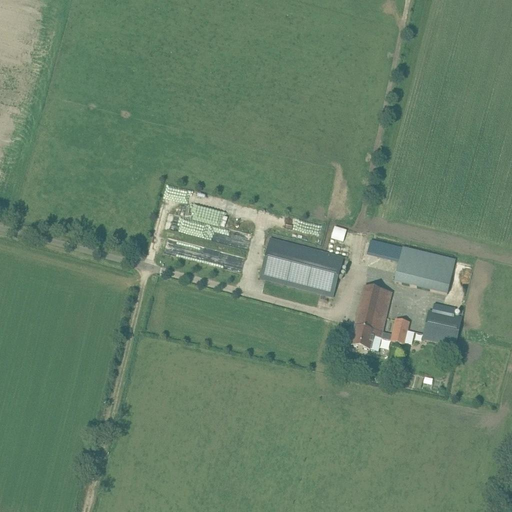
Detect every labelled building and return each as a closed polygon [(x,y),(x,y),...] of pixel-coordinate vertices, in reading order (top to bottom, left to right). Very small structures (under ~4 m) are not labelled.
[(260,279),(333,298),(343,259),(271,240),(260,279)] [(402,249),(394,283),(402,285),(447,295),(455,261),(410,251),(402,249)] [(355,327),(351,347),(360,349),(370,351),(373,338),(403,346),(404,344),(412,346),(414,334),(407,332),(408,325),(396,323),(392,337),(382,335),(392,295),(374,290),(364,288),(355,327)] [(422,342),(456,349),(462,319),(428,312),(422,342)] [(283,348),(281,361),(294,364),(297,351),(283,348)] [(158,362),(157,368),(176,371),(177,366),(158,362)]
